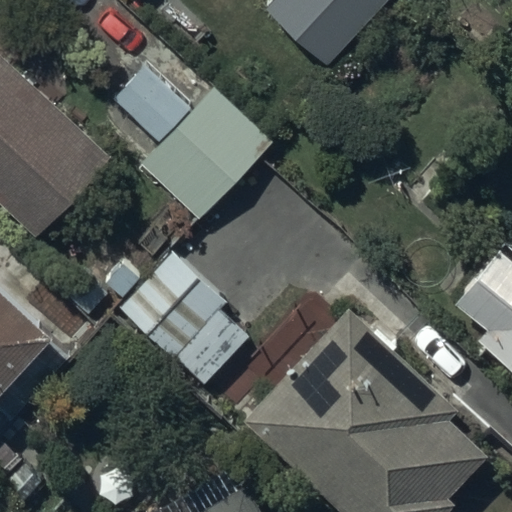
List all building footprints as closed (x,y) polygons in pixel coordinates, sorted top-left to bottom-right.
[(383,0),(273,0),(269,6),(331,60),(383,0)] [(0,45),(0,195),(37,230),(113,151),(0,45)] [(162,129),(141,150),(199,205),(272,128),(213,73),(192,96),(145,51),(114,83),(162,129)] [(229,297),(174,246),(122,304),(207,381),(251,333),(221,306),(229,297)] [(511,362),(511,254),(502,247),(459,300),(491,325),(481,338),(511,362)] [(0,276),(0,392),(58,328),(0,276)] [(463,405),(351,304),(249,416),(355,511),(445,511),(458,499),(452,493),(491,450),(453,416),(463,405)] [(266,511),(248,480),(193,511),(266,511)]
